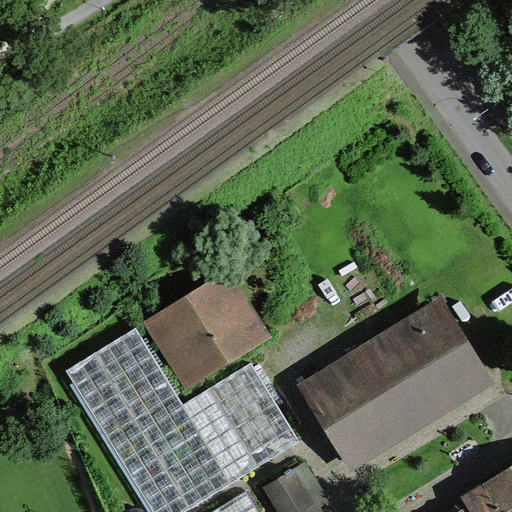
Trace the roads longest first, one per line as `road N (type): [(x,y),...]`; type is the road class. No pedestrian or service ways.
road 1 (unknown): [(332,316),(278,352),(267,375),(336,511)]
road 2 (tertiary): [(511,189),(378,0)]
road 3 (unknown): [(506,407),(479,402),(452,410),(322,487)]
road 4 (unknown): [(397,511),(494,442),(506,407)]
